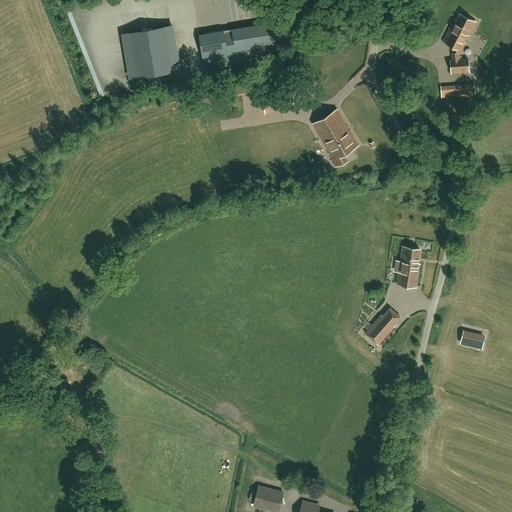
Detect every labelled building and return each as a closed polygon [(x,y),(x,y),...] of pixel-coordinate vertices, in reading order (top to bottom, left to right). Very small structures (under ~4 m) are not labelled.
[(443,41),(455,47),(453,53),(453,61),(450,61),(451,73),(469,72),(468,59),(460,60),(460,54),(465,43),(464,42),(468,35),(469,35),(476,22),(459,14),(454,26),(452,25),(443,41)] [(254,56),(277,52),(272,22),(232,29),(233,32),(224,33),(223,30),(199,35),(204,64),(223,61),(224,68),(255,62),(254,56)] [(179,70),(171,25),(123,33),(131,78),(179,70)] [(454,96),(466,95),(465,85),(453,86),(454,96)] [(283,108),(294,107),(292,93),(281,95),(280,93),(263,96),(265,113),(283,110),(283,108)] [(337,110),(322,118),(313,124),(326,146),(330,154),(335,166),(347,160),(344,153),(357,145),(349,130),(348,131),(345,127),(347,126),(337,110)] [(403,247),(400,261),(401,262),(400,272),(399,272),(397,283),(416,286),(420,264),(418,264),(420,249),(403,247)] [(390,308),(383,316),(381,315),(365,333),(378,344),(394,326),(393,325),(400,317),(390,308)] [(484,337),(463,332),(461,343),(481,348),(484,337)] [(283,493),(258,486),(253,506),(278,511),(283,493)] [(318,511),(320,506),(303,501),(299,511),(318,511)]
